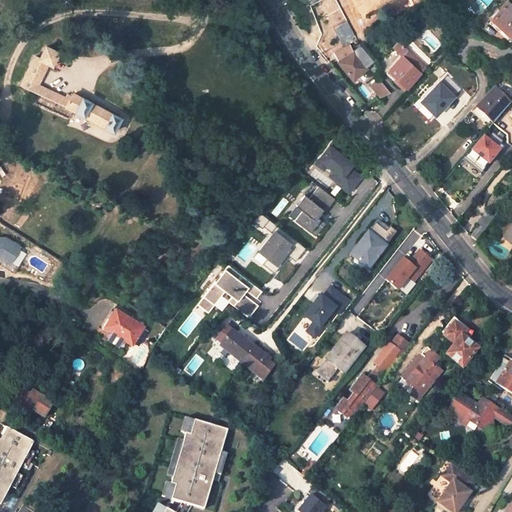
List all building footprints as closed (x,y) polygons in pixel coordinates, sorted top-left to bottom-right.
[(511,33),(511,4),(508,1),(491,19),(510,36),(511,33)] [(402,56),(388,71),(407,88),(426,67),(399,42),(393,47),(402,56)] [(369,66),(368,66),(361,57),(356,51),(351,43),(333,52),(339,63),(353,79),(369,66)] [(72,110),(113,132),(121,119),(73,94),(72,96),(70,100),(65,98),(38,85),(48,63),(52,66),(58,53),(46,47),(40,59),(35,56),(20,85),(33,92),(40,95),(72,110)] [(460,88),(450,78),(452,77),(450,74),(448,77),(447,75),(441,81),(440,80),(420,101),(436,117),(456,96),(454,94),(460,88)] [(390,93),(380,80),(372,86),(381,97),(390,93)] [(493,123),(511,102),(500,92),(495,87),(485,98),(478,103),(479,104),(476,107),(493,123)] [(36,103),(69,118),(72,110),(40,95),(36,103)] [(471,112),(489,128),(493,123),(476,107),(475,107),(471,112)] [(492,132),(487,139),(498,147),(503,140),(492,132)] [(486,141),(481,137),(462,162),(479,176),(493,158),(492,157),(495,154),(496,155),(500,149),(498,147),(487,139),(486,141)] [(349,154),(332,141),(316,162),(324,169),(327,164),(334,170),(330,175),(338,182),(337,183),(349,192),(361,177),(349,168),(353,163),(349,161),(351,158),(348,155),(349,154)] [(325,211),(335,199),(318,186),(309,198),(304,194),(296,205),(302,210),(294,219),(315,236),(325,223),(317,217),(323,210),(325,211)] [(479,225),(471,236),(476,240),(484,229),(486,226),(487,227),(495,217),(486,210),(476,224),(479,225)] [(260,212),(253,221),(262,228),(263,226),(272,233),(258,251),(267,257),(262,263),(274,273),(286,258),(283,256),(286,253),(288,255),(295,261),(305,248),(260,212)] [(386,246),(368,232),(357,247),(356,246),(356,247),(357,248),(352,254),(351,253),(350,254),(355,258),(351,264),(362,271),(366,266),(369,268),(386,246)] [(0,258),(10,264),(21,247),(6,238),(0,237),(0,258)] [(267,257),(258,251),(254,257),(262,263),(267,257)] [(417,278),(432,260),(420,251),(409,264),(408,264),(408,263),(403,259),(386,281),(398,290),(410,276),(411,274),(417,278)] [(258,288),(228,265),(203,296),(214,305),(225,291),(232,296),(228,301),(249,318),(258,306),(243,294),(246,291),(252,295),(258,288)] [(337,314),(346,302),(331,290),(322,302),(318,300),(303,319),(312,325),(306,332),(315,339),(321,330),(320,329),(333,312),(337,314)] [(214,305),(203,296),(198,303),(209,311),(214,305)] [(143,326),(116,309),(105,327),(112,332),(108,338),(119,345),(123,339),(132,344),(133,343),(142,328),(143,326)] [(50,325),(15,311),(13,318),(47,331),(50,325)] [(470,335),(454,322),(443,335),(454,344),(446,354),(462,367),(478,348),(472,343),(467,339),(468,336),(470,335)] [(237,336),(225,326),(214,341),(220,346),(216,351),(224,357),(228,352),(242,363),(256,346),(245,337),(243,340),(237,336)] [(133,343),(137,346),(147,331),(142,328),(133,343)] [(348,335),(345,333),(332,350),(335,352),(348,335)] [(344,373),(364,347),(348,335),(335,352),(332,350),(318,369),(316,372),(329,382),(330,381),(329,381),(338,368),(344,373)] [(397,335),(392,340),(398,345),(403,339),(397,335)] [(398,345),(392,340),(390,343),(404,354),(410,345),(403,339),(398,345)] [(404,354),(390,343),(375,363),(378,365),(382,369),(388,373),(404,354)] [(262,379),(274,365),(268,360),(261,355),(263,352),(256,346),(242,363),(256,375),(262,379)] [(440,357),(426,347),(397,384),(407,391),(411,385),(415,388),(414,389),(414,390),(410,394),(418,400),(442,370),(434,364),(440,357)] [(10,365),(14,359),(6,352),(2,359),(10,365)] [(268,360),(270,357),(263,352),(261,355),(268,360)] [(511,359),(505,355),(497,368),(503,372),(496,384),(503,388),(511,393),(511,359)] [(376,368),(367,379),(377,387),(388,373),(382,369),(380,371),(376,368)] [(497,368),(489,382),(502,390),(503,388),(496,384),(503,372),(497,368)] [(252,380),(257,384),(262,379),(256,375),(252,380)] [(367,379),(362,375),(350,390),(354,393),(347,402),(343,400),(336,409),(351,420),(377,387),(367,379)] [(9,406),(27,418),(32,410),(44,417),(52,402),(32,390),(29,394),(20,388),(9,406)] [(367,400),(374,405),(383,394),(377,388),(367,400)] [(511,421),(511,415),(500,408),(500,409),(482,397),(477,405),(460,394),(448,413),(460,421),(469,419),(479,425),(480,431),(485,429),(487,430),(487,429),(495,427),(493,419),(495,416),(510,425),(511,421)] [(364,405),(370,410),(374,405),(367,400),(364,405)] [(191,420),(182,418),(178,432),(183,433),(187,435),(191,420)] [(187,435),(183,433),(180,441),(177,454),(170,478),(168,485),(173,486),(169,500),(180,503),(190,506),(202,510),(210,481),(218,452),(224,430),(202,424),(191,421),(187,435)] [(0,502),(1,503),(10,485),(17,472),(20,465),(29,448),(33,440),(6,427),(2,435),(0,433),(0,502)] [(164,476),(170,478),(177,454),(180,441),(174,440),(171,450),(164,476)] [(26,468),(34,451),(29,448),(20,465),(26,468)] [(216,482),(224,453),(218,452),(210,481),(216,482)] [(475,479),(452,463),(443,476),(452,481),(438,502),(453,511),(456,511),(470,491),(468,489),(475,479)] [(312,470),(308,467),(302,475),(307,478),(312,470)] [(16,487),(22,474),(17,472),(10,485),(16,487)] [(160,498),(169,500),(173,486),(168,485),(163,484),(160,498)] [(330,499),(313,485),(307,493),(310,495),(297,511),(320,511),(325,506),(330,499)] [(364,511),(369,503),(363,500),(358,510),(362,511),(364,511)]
